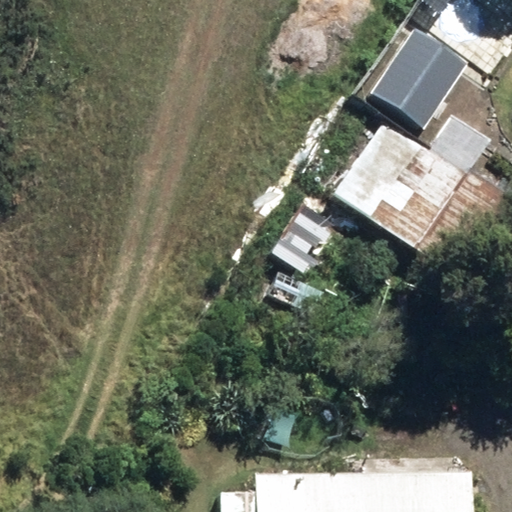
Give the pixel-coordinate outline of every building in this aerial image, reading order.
[(399,0),(418,16),(431,0),(399,0)] [(389,69),(441,104),(466,70),(413,34),(389,69)] [(375,230),(464,292),(511,222),(511,181),(500,198),(469,176),(489,146),(452,121),(375,230)] [(262,252),(294,275),(325,229),(291,207),(262,252)] [(469,511),(468,482),(256,486),(256,500),(223,501),(223,511),(469,511)]
